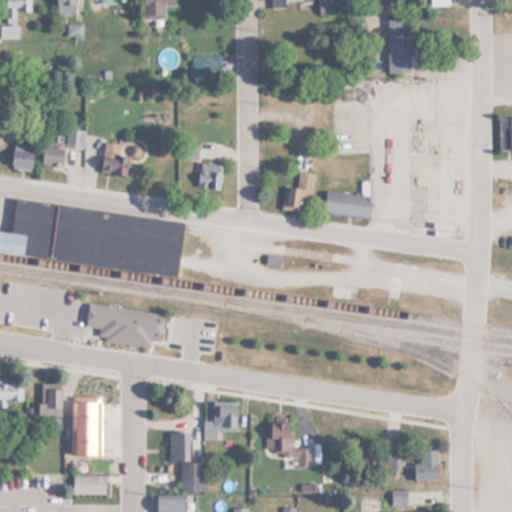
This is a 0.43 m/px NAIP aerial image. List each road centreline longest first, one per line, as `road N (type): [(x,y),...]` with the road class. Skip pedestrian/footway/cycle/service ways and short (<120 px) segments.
road 1 (residential): [(0,182),(478,254)]
road 2 (residential): [(0,343),(460,414)]
road 3 (residential): [(248,220),(247,0)]
road 4 (residential): [(462,511),(460,414),(473,330)]
road 5 (residential): [(483,170),(485,0)]
road 6 (residential): [(473,330),(483,170)]
road 7 (residential): [(133,511),(133,366)]
